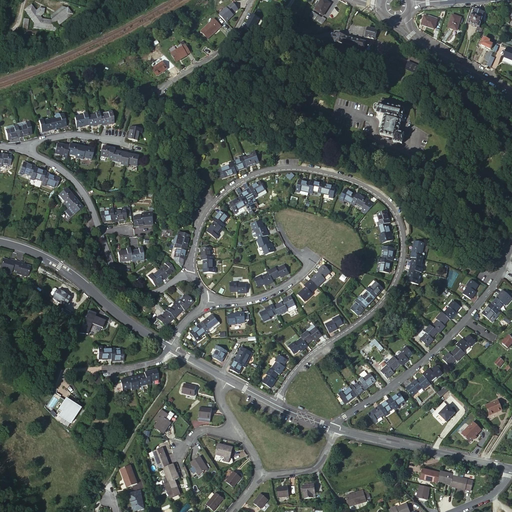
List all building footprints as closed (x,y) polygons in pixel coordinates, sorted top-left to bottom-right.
[(326,0),(321,0),(315,10),(323,15),(331,3),(326,0)] [(35,10),(31,5),(25,10),(34,23),(34,28),(58,30),(61,28),(59,25),(72,14),(67,8),(67,9),(51,20),(42,19),(40,16),(35,10)] [(225,10),(218,17),(225,25),(233,18),(231,16),(237,12),(232,5),(225,10)] [(51,20),(67,9),(62,7),(51,15),(51,20)] [(38,8),(35,10),(40,16),(43,14),(44,8),(38,8)] [(468,24),(474,26),(479,11),(473,9),(468,24)] [(474,26),(476,27),(479,28),(484,13),(479,11),(474,26)] [(310,16),(316,20),(319,16),(313,12),(310,16)] [(452,15),(447,28),(457,31),(461,18),(452,15)] [(319,16),(316,20),(322,24),(326,19),(322,17),(322,18),(319,16)] [(431,19),(432,17),(428,16),(428,17),(424,16),(421,25),(434,30),(437,21),(431,19)] [(207,42),(221,29),(213,21),(200,34),(207,42)] [(474,34),(480,36),(482,29),(479,28),(476,27),(474,34)] [(368,28),(366,37),(375,39),(377,30),(368,28)] [(332,35),(330,41),(335,42),(335,41),(338,42),(338,44),(343,45),(344,43),(364,48),(365,41),(337,35),(336,35),(333,35),(332,35)] [(484,38),(480,45),(490,50),(492,45),(489,43),(490,41),(484,38)] [(403,49),(401,46),(392,42),(389,48),(402,54),(404,50),(403,49)] [(182,47),(169,55),(175,64),(187,56),(190,54),(185,46),(182,47)] [(503,58),(504,58),(511,61),(511,50),(507,49),(503,58)] [(407,63),(383,52),(380,58),(404,70),(407,63)] [(422,68),(408,61),(407,63),(404,70),(418,76),(422,68)] [(161,62),(150,69),(155,76),(166,69),(161,62)] [(381,100),(379,105),(392,108),(393,104),(393,103),(381,100)] [(402,120),(403,115),(404,111),(404,108),(400,107),(400,106),(393,104),(392,108),(379,105),(379,106),(376,106),(375,107),(374,110),(375,112),(377,112),(377,114),(385,116),(380,135),(394,138),(394,142),(402,144),(404,135),(398,134),(401,120),(402,120)] [(88,125),(88,127),(101,125),(99,116),(99,112),(95,113),(95,116),(86,117),(88,125)] [(101,125),(101,126),(114,124),(111,112),(107,112),(108,115),(99,116),(101,125)] [(86,117),(86,114),(82,114),(83,116),(74,118),(76,128),(88,125),(86,117)] [(52,124),(53,130),(57,129),(66,127),(63,115),(59,116),(60,118),(54,119),(51,120),(52,124)] [(41,133),(53,130),(52,124),(51,120),(42,122),(42,120),(38,121),(41,133)] [(17,128),(19,138),(31,135),(29,123),(25,124),(26,126),(17,128)] [(7,141),(19,138),(17,128),(16,126),(12,127),(13,129),(6,131),(5,131),(7,141)] [(130,127),(128,140),(137,141),(139,132),(141,133),(141,129),(130,127)] [(54,156),(66,159),(67,155),(68,147),(56,144),(54,156)] [(81,147),(69,144),(68,147),(67,155),(75,156),(75,158),(78,159),(81,147)] [(93,150),(81,147),(78,159),(82,160),(83,158),(91,160),(93,150)] [(109,160),(112,161),(115,151),(115,149),(103,147),(101,159),(105,160),(105,158),(109,158),(109,160)] [(115,151),(112,161),(121,163),(121,165),(125,166),(127,154),(115,151)] [(252,155),(244,158),(248,167),(259,163),(255,152),(252,153),(252,155)] [(0,167),(2,167),(2,165),(10,166),(11,155),(0,154),(0,167)] [(139,157),(127,154),(125,166),(128,167),(128,164),(137,166),(139,157)] [(241,159),(232,162),(236,172),(248,167),(244,158),(243,156),(240,157),(241,159)] [(34,167),(23,162),(18,174),(22,176),(23,174),(31,177),(34,167)] [(236,172),(232,162),(229,163),(229,165),(221,168),(225,178),(237,173),(236,172)] [(46,173),(46,172),(34,167),(31,177),(29,180),(33,181),(34,179),(42,182),(46,173)] [(42,182),(41,185),(45,186),(46,184),(54,188),(54,186),(57,187),(60,179),(46,173),(42,182)] [(300,191),(309,193),(311,183),(299,180),(296,192),(300,192),(300,191)] [(250,189),(255,198),(258,196),(259,197),(267,193),(260,181),(249,187),(250,189)] [(323,184),(311,181),(311,183),(309,193),(312,193),(313,191),(321,193),(323,184)] [(336,187),(323,184),(321,193),(330,196),(330,198),(333,198),(336,187)] [(62,203),(65,206),(74,198),(65,189),(58,195),(64,202),(62,203)] [(246,192),(239,195),(240,197),(245,206),(248,204),(247,202),(255,198),(250,189),(246,192)] [(344,199),(351,204),(356,195),(345,189),(339,199),(342,201),(344,199)] [(368,200),(357,194),(356,195),(351,204),(355,206),(355,204),(363,208),(367,201),(368,200)] [(237,210),(245,206),(240,197),(229,203),(235,214),(238,212),(237,210)] [(74,198),(65,206),(67,209),(69,208),(74,214),(82,208),(74,198)] [(373,205),(367,201),(363,208),(361,211),(365,214),(373,205)] [(236,215),(246,209),(245,206),(237,210),(238,212),(235,214),(236,215)] [(67,209),(64,212),(69,217),(73,213),(69,208),(67,209)] [(114,212),(113,209),(109,210),(109,212),(101,213),(102,223),(115,221),(114,212)] [(115,221),(115,222),(128,221),(126,209),(122,209),(122,211),(114,212),(115,221)] [(220,211),(213,221),(214,222),(223,229),(225,225),(223,224),(229,217),(220,211)] [(388,224),(390,223),(386,211),(377,214),(380,222),(378,223),(379,226),(388,224)] [(133,218),(135,227),(150,225),(151,213),(142,214),(142,217),(133,218)] [(266,237),(269,236),(265,227),(264,228),(261,221),(251,225),(254,232),(253,232),(252,234),(254,237),(255,238),(258,237),(259,239),(266,237)] [(217,235),(223,229),(214,222),(206,232),(216,240),(219,237),(217,235)] [(388,224),(379,226),(381,235),(379,235),(382,244),(393,240),(388,224)] [(177,245),(187,248),(190,235),(178,233),(177,236),(179,237),(177,245)] [(259,239),(257,240),(260,248),(262,248),(265,256),(274,252),(271,244),(270,245),(266,237),(259,239)] [(413,258),(423,261),(424,257),(422,256),(425,244),(415,242),(411,258),(413,258)] [(177,245),(175,245),(174,248),(176,249),(174,257),(183,260),(187,248),(177,245)] [(392,261),(393,261),(395,249),(383,247),(382,250),(384,251),(382,259),(392,261)] [(131,261),(132,262),(144,260),(142,248),(138,249),(139,251),(130,252),(131,261)] [(201,248),(201,261),(203,260),(213,260),(213,257),(211,257),(211,248),(201,248)] [(130,252),(129,249),(126,249),(126,251),(117,252),(119,263),(131,261),(130,252)] [(183,260),(174,257),(173,261),(181,267),(182,265),(183,260)] [(413,258),(410,271),(420,273),(422,274),(423,270),(420,269),(423,261),(413,258)] [(0,264),(0,269),(10,272),(11,269),(13,262),(9,260),(9,261),(2,259),(0,264)] [(382,259),(379,259),(379,263),(381,263),(379,272),(389,273),(392,261),(382,259)] [(214,269),(213,260),(203,260),(203,273),(216,273),(216,269),(214,269)] [(18,263),(15,262),(12,270),(16,271),(15,273),(26,277),(29,267),(23,265),(23,263),(19,262),(18,263)] [(159,271),(165,279),(174,271),(167,262),(164,264),(166,266),(159,271)] [(276,267),(268,271),(269,274),(273,280),(281,276),(282,278),(289,274),(284,265),(277,269),(276,267)] [(311,280),(318,287),(326,280),(324,278),(331,272),(324,265),(317,271),(319,273),(311,280)] [(147,277),(155,286),(165,279),(159,271),(152,277),(150,274),(147,277)] [(420,273),(410,271),(407,283),(419,286),(420,282),(418,282),(420,273)] [(266,286),(273,282),(273,280),(269,274),(262,278),(260,276),(254,279),(258,288),(265,284),(266,286)] [(139,277),(135,279),(140,286),(144,283),(139,277)] [(311,293),(318,287),(311,280),(304,286),(305,287),(298,295),(305,302),(313,295),(311,293)] [(468,287),(463,294),(471,300),(476,292),(474,291),(478,285),(471,280),(467,286),(468,287)] [(230,283),(230,292),(238,292),(238,294),(247,293),(246,283),(237,284),(237,282),(230,283)] [(368,287),(366,290),(367,291),(375,298),(384,289),(376,282),(370,288),(368,287)] [(53,297),(51,299),(64,307),(70,298),(66,295),(65,296),(62,294),(57,291),(56,291),(54,289),(52,290),(49,294),(50,296),(53,297)] [(511,297),(503,290),(491,305),(499,312),(504,305),(506,306),(511,298),(511,297)] [(367,307),(375,298),(367,291),(361,297),(360,296),(357,299),(367,307)] [(183,310),(184,312),(193,302),(185,295),(179,302),(178,300),(175,303),(183,310)] [(277,314),(278,316),(288,311),(289,310),(288,309),(295,305),(291,296),(283,300),(284,301),(273,307),(277,314)] [(359,316),(367,307),(357,299),(355,301),(356,303),(350,309),(359,316)] [(443,314),(449,319),(451,321),(457,314),(455,312),(460,307),(453,301),(448,306),(449,307),(443,314)] [(168,308),(165,311),(166,311),(173,319),(174,319),(183,310),(175,303),(169,309),(168,308)] [(273,307),(272,305),(265,308),(266,310),(259,314),(264,322),(270,319),(270,318),(277,314),(273,307)] [(296,308),(295,305),(288,309),(289,310),(288,311),(289,313),(296,309),(296,308)] [(497,315),(499,312),(491,305),(490,305),(482,314),(490,320),(496,314),(497,315)] [(88,308),(78,331),(87,332),(91,321),(102,325),(105,318),(95,314),(95,312),(88,308)] [(173,319),(166,311),(160,318),(158,316),(156,319),(165,327),(173,319)] [(228,315),(229,325),(236,324),(236,323),(245,322),(244,312),(235,313),(235,314),(228,315)] [(431,327),(438,332),(439,333),(445,327),(444,325),(449,319),(443,314),(442,313),(436,319),(438,320),(431,327)] [(496,314),(490,320),(492,322),(498,316),(497,315),(496,314)] [(212,315),(199,325),(205,333),(207,334),(210,332),(210,331),(214,328),(220,324),(212,315)] [(333,320),(325,324),(329,333),(337,329),(337,328),(343,324),(339,316),(332,319),(333,320)] [(205,333),(199,325),(189,332),(197,342),(200,340),(198,338),(205,333)] [(420,340),(426,345),(429,343),(433,339),(432,338),(438,332),(431,327),(430,325),(425,331),(426,333),(422,338),(420,340)] [(307,331),(300,337),(301,338),(306,345),(313,339),(314,341),(322,335),(315,327),(308,333),(307,331)] [(463,339),(456,345),(458,347),(464,352),(470,346),(471,347),(476,342),(469,335),(464,340),(463,339)] [(508,348),(511,343),(511,338),(509,336),(502,344),(508,348)] [(300,352),(308,346),(306,345),(301,338),(294,343),(294,342),(288,347),(294,354),(299,350),(300,352)] [(374,339),(372,342),(381,351),(384,348),(374,339)] [(216,346),(214,349),(216,350),(212,358),(221,363),(227,352),(216,346)] [(98,360),(110,359),(110,350),(102,351),(102,347),(98,347),(98,360)] [(241,347),(235,359),(246,364),(252,353),(241,347)] [(402,367),(409,360),(407,359),(413,354),(407,347),(401,352),(402,353),(395,359),(400,365),(402,367)] [(457,361),(465,354),(464,352),(458,347),(450,354),(449,353),(443,359),(450,367),(456,360),(457,361)] [(110,359),(110,361),(123,361),(123,351),(114,351),(114,349),(110,349),(110,350),(110,359)] [(278,374),(280,375),(285,367),(283,366),(287,360),(279,355),(275,361),(276,362),(272,368),(271,367),(270,368),(278,374)] [(387,379),(394,374),(392,372),(400,365),(395,359),(394,358),(385,365),(387,366),(381,372),(387,379)] [(503,361),(500,358),(495,364),(499,367),(503,361)] [(246,364),(235,359),(230,370),(239,374),(243,367),(244,368),(246,364)] [(430,369),(422,375),(424,376),(429,383),(436,378),(437,378),(442,374),(436,367),(431,371),(430,369)] [(278,374),(270,368),(266,374),(267,375),(262,383),(271,388),(276,381),(274,380),(278,374)] [(144,375),(146,385),(150,384),(149,382),(158,380),(156,370),(143,373),(144,375)] [(359,375),(362,377),(363,379),(368,376),(364,371),(359,375)] [(362,377),(358,380),(360,381),(366,389),(376,382),(370,374),(368,376),(363,379),(362,377)] [(132,378),(134,390),(138,389),(138,387),(146,385),(144,375),(132,378)] [(423,389),(430,384),(429,383),(424,376),(417,382),(416,380),(409,386),(416,394),(422,388),(423,389)] [(131,391),(134,390),(132,378),(120,381),(120,383),(122,391),(130,389),(131,391)] [(352,385),(349,387),(350,389),(355,396),(356,397),(366,389),(360,381),(353,386),(352,385)] [(122,391),(120,383),(112,385),(115,394),(122,392),(122,391)] [(184,384),(182,393),(194,396),(196,387),(184,384)] [(416,394),(409,386),(406,388),(412,396),(416,394)] [(355,396),(350,389),(343,394),(342,392),(339,394),(346,404),(355,396)] [(394,408),(395,410),(399,408),(398,406),(405,401),(399,393),(389,400),(394,408)] [(59,394),(51,405),(60,411),(61,414),(67,418),(71,413),(72,414),(78,406),(64,397),(59,394)] [(60,411),(58,413),(70,421),(79,406),(64,396),(64,397),(78,406),(72,414),(71,413),(67,418),(61,414),(60,411)] [(389,400),(378,407),(384,415),(385,417),(389,415),(387,413),(394,408),(389,400)] [(498,400),(486,405),(490,415),(502,409),(498,400)] [(445,403),(436,411),(440,415),(448,406),(445,403)] [(154,421),(158,423),(162,417),(165,419),(171,411),(164,406),(154,421)] [(456,413),(448,406),(440,415),(447,422),(456,413)] [(384,415),(378,407),(368,413),(375,423),(378,421),(377,420),(384,415)] [(200,408),(199,417),(210,419),(212,410),(200,408)] [(162,417),(158,423),(155,428),(162,434),(170,423),(165,419),(162,417)] [(474,423),(462,434),(470,442),(473,438),(481,430),(474,423)] [(217,445),(215,454),(225,457),(224,461),(229,462),(230,458),(233,449),(217,445)] [(155,456),(160,470),(163,469),(169,466),(166,458),(166,459),(163,453),(155,456)] [(199,457),(190,463),(198,476),(208,470),(199,457)] [(174,481),(178,479),(172,465),(169,466),(163,469),(168,483),(174,481)] [(126,483),(125,483),(127,488),(137,484),(130,466),(120,470),(124,481),(125,481),(126,483)] [(430,483),(438,484),(438,482),(440,473),(423,469),(421,480),(430,482),(430,483)] [(454,475),(441,472),(440,473),(438,482),(444,483),(444,482),(452,484),(453,477),(454,475)] [(233,473),(226,482),(233,488),(241,478),(233,473)] [(451,486),(450,488),(458,490),(458,489),(471,492),(473,481),(458,478),(453,477),(452,484),(451,486)] [(168,483),(165,484),(170,498),(179,495),(174,481),(168,483)] [(314,484),(302,486),(303,495),(315,494),(314,484)] [(430,488),(420,485),(417,498),(427,500),(428,493),(428,494),(430,488)] [(288,487),(277,488),(278,498),(289,496),(288,487)] [(368,491),(363,492),(366,501),(369,501),(369,503),(371,503),(368,491)] [(128,494),(130,502),(132,502),(133,511),(134,511),(144,510),(140,492),(128,494)] [(350,506),(366,501),(363,492),(347,497),(350,506)] [(216,493),(206,506),(213,511),(223,499),(216,493)] [(261,494),(253,503),(261,509),(268,500),(261,494)] [(369,501),(366,501),(350,506),(351,511),(369,503),(369,501)]
